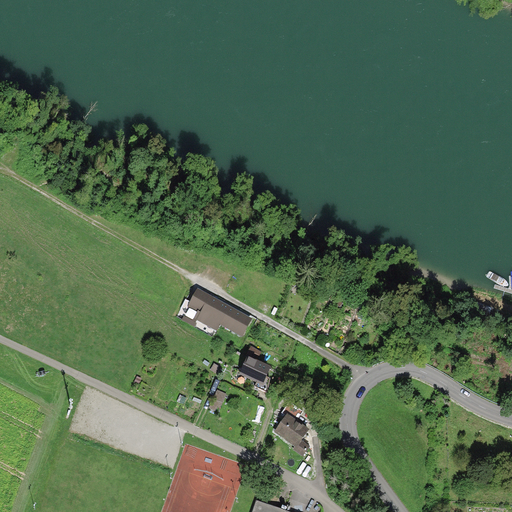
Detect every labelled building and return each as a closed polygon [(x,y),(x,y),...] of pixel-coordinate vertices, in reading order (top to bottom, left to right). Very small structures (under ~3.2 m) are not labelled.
[(224,303),(197,289),(188,306),(198,312),(194,319),(198,320),(217,331),(220,325),(243,337),(253,319),(224,303)] [(198,320),(194,319),(193,321),(184,316),(182,320),(195,328),(197,324),(196,323),(198,320)] [(271,369),(248,357),(240,374),(250,379),(257,383),(255,387),(267,393),(271,380),(268,378),(271,369)] [(282,413),(286,416),(274,433),(295,448),(293,450),(303,457),(311,446),(303,440),(311,430),(302,424),(298,421),(304,413),(290,402),(282,413)] [(285,511),(257,502),(253,511),(285,511)]
